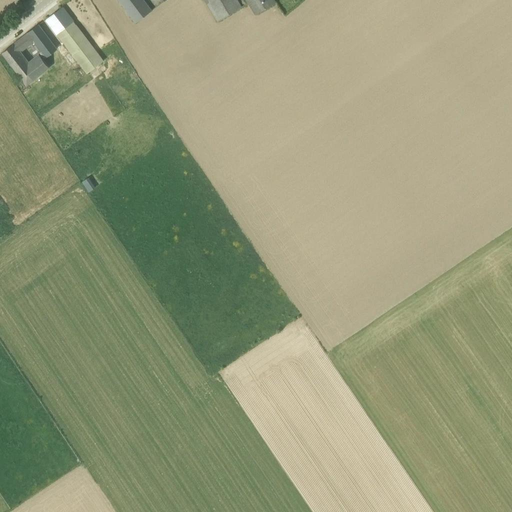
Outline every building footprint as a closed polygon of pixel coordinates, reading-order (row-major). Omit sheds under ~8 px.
[(118,0),(136,23),(138,21),(149,13),(152,11),(143,0),(118,0)] [(205,0),(218,22),(242,7),(237,0),(205,0)] [(245,0),(255,16),(277,3),(274,0),(245,0)] [(46,19),(87,73),(103,61),(62,7),(46,19)] [(61,131),(74,121),(66,111),(63,113),(36,77),(48,68),(65,90),(80,79),(38,25),(3,52),(27,83),(25,85),(61,131)] [(114,53),(104,58),(118,82),(127,76),(114,53)]
